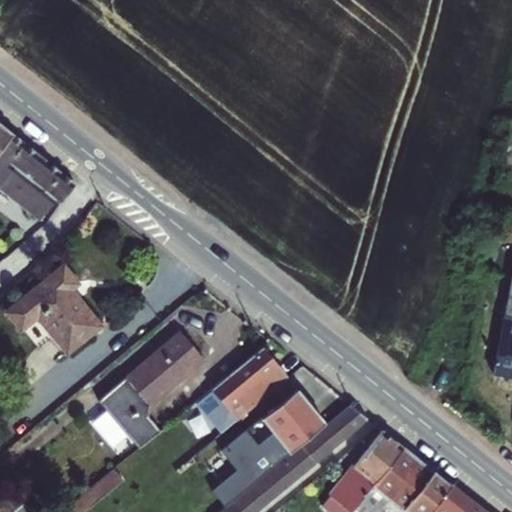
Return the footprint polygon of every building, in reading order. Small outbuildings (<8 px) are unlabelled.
[(0,147),(10,135),(0,126),(0,147)] [(57,204),(72,185),(10,135),(0,147),(0,189),(37,218),(52,200),(57,204)] [(97,324),(69,289),(76,283),(60,265),(4,310),(18,329),(35,316),(63,350),(97,324)] [(511,297),(497,380),(511,382),(511,297)] [(177,333),(98,400),(138,449),(159,431),(147,418),(147,408),(201,361),(177,333)] [(195,402),(220,432),(285,378),(260,348),(195,402)] [(277,436),(261,449),(236,471),(210,491),(223,506),(323,423),(296,390),(262,418),(262,419),(277,436)] [(254,511),(367,419),(349,405),(218,511),(254,511)] [(261,417),(245,430),(220,451),(236,471),(261,449),(246,431),(262,419),(262,418),(261,417)] [(401,447),(381,430),(341,479),(362,496),(401,447)] [(401,447),(362,496),(352,508),(356,511),(399,511),(431,471),(401,447)] [(430,511),(429,511),(449,486),(431,471),(399,511),(430,511)] [(93,488),(100,496),(118,482),(111,474),(93,488)] [(341,479),(328,495),(348,511),(349,511),(352,508),(362,496),(341,479)] [(480,511),(449,486),(429,511),(430,511),(480,511)]
